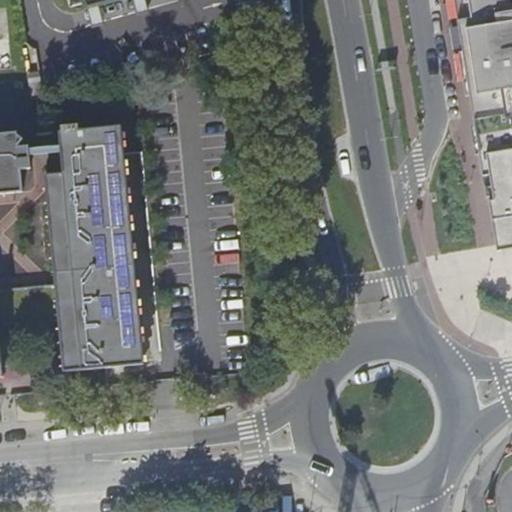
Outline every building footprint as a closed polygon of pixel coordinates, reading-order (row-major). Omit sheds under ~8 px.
[(511,0),(453,0),(481,166),(500,244),(511,242),(511,0)] [(226,65),(221,50),(198,57),(202,70),(226,65)] [(68,134),(62,135),(63,148),(64,156),(65,177),(66,190),(49,192),(56,288),(0,292),(0,379),(3,379),(0,346),(0,328),(15,327),(60,324),(64,375),(145,368),(142,326),(126,129),(81,133),(81,132),(81,130),(68,131),(68,134)] [(23,172),(34,172),(32,159),(32,151),(31,148),(21,150),(21,148),(27,142),(20,137),(20,135),(0,136),(0,196),(26,195),(23,172)] [(63,148),(32,151),(32,159),(64,156),(63,148)] [(48,178),(49,192),(66,190),(65,177),(48,178)] [(0,385),(21,383),(15,327),(0,328),(0,346),(3,379),(0,379),(0,385)]
